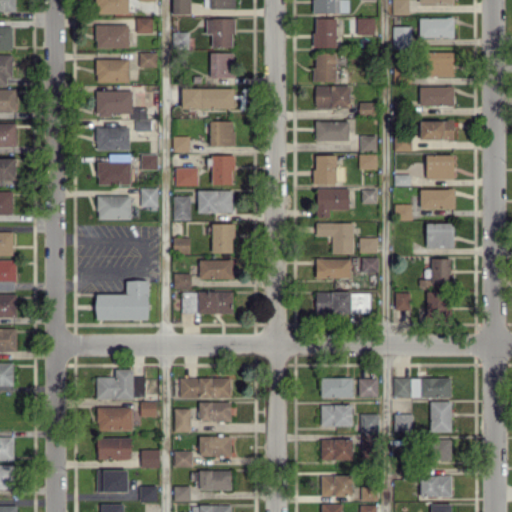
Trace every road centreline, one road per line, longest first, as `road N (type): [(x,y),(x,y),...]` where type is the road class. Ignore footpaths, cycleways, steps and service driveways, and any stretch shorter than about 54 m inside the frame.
road 1 (residential): [(491,0),(493,511)]
road 2 (residential): [(273,0),(274,511)]
road 3 (residential): [(55,0),(54,511)]
road 4 (residential): [(511,342),(54,343)]
